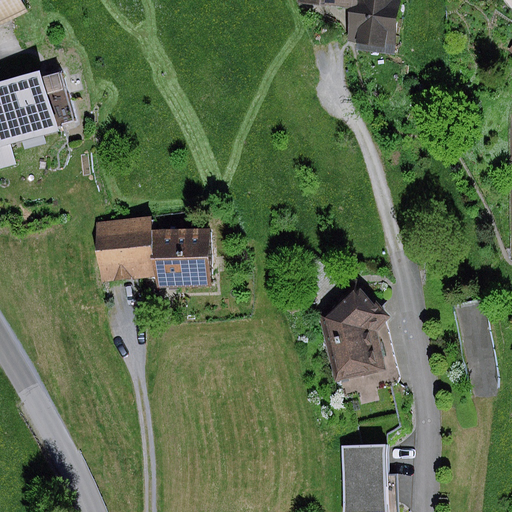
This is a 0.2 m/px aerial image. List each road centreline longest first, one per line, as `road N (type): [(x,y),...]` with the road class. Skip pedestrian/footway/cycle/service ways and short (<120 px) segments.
road 1 (residential): [(426,511),(427,404),(367,142),(336,91),(346,42)]
road 2 (unclassified): [(90,511),(61,437),(0,331)]
